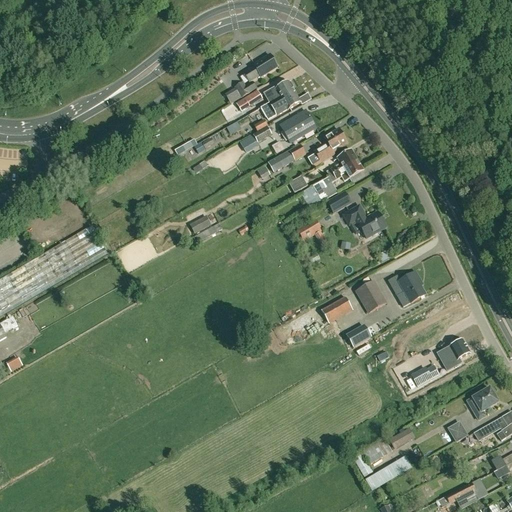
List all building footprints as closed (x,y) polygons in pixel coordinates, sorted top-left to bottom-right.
[(270,56),(253,66),(254,68),(244,74),(249,83),(260,76),(261,78),(277,68),(270,56)] [(285,95),(293,91),(292,90),(293,88),(291,83),(289,84),(288,83),(275,90),(275,89),(264,95),(270,106),(276,103),(275,101),(281,98),(282,100),(286,97),(285,95)] [(256,90),(253,84),(245,88),(242,84),(236,88),(242,99),(256,90)] [(288,111),(301,104),(293,91),(285,95),(286,97),(282,100),(281,98),(275,101),(276,103),(270,106),(261,111),(268,122),(277,117),(288,111)] [(261,100),(258,94),(250,100),(253,104),(261,100)] [(290,144),(316,129),(306,112),(280,127),(290,144)] [(254,127),(257,131),(267,126),(264,121),(254,127)] [(268,128),(267,126),(257,131),(258,133),(253,136),(258,144),(271,136),(267,128),(268,128)] [(339,130),(323,139),(327,144),(314,152),(320,162),(334,154),(333,153),(347,144),(339,130)] [(253,136),(240,144),(246,154),(259,146),(258,144),(253,136)] [(182,148),(174,152),(177,158),(197,146),(194,141),(190,143),(182,148)] [(201,145),(195,149),(196,150),(198,154),(199,156),(206,152),(201,145)] [(305,155),(300,145),(268,164),(274,174),(305,155)] [(357,162),(351,151),(338,159),(341,164),(326,173),(329,178),(357,162)] [(205,162),(199,165),(202,170),(208,167),(205,162)] [(343,183),(363,172),(357,162),(329,178),(332,182),(340,178),(343,183)] [(374,163),(366,168),(369,172),(377,167),(374,163)] [(259,173),(263,180),(273,175),(269,167),(259,173)] [(288,185),(294,195),(307,188),(301,178),(288,185)] [(334,190),(327,180),(323,183),(323,182),(312,188),(300,194),(309,211),(332,198),(329,193),(334,190)] [(351,204),(345,194),(328,204),(334,214),(351,204)] [(366,219),(359,207),(343,216),(349,226),(350,226),(356,235),(361,232),(365,239),(386,227),(378,212),(366,219)] [(206,218),(189,227),(194,235),(210,226),(206,218)] [(321,230),(316,221),(312,223),(298,231),(304,241),(314,235),(323,250),(328,248),(320,232),(321,230)] [(218,225),(193,239),(196,245),(221,231),(218,225)] [(246,227),(238,231),(241,236),(249,232),(246,227)] [(0,319),(108,256),(91,228),(0,281),(0,319)] [(317,254),(311,257),(315,264),(321,261),(317,254)] [(410,304),(425,296),(417,282),(419,281),(415,273),(398,283),(400,285),(392,289),(396,296),(404,292),(410,304)] [(386,304),(374,282),(355,293),(368,314),(386,304)] [(345,299),(321,312),(329,326),(353,313),(345,299)] [(365,328),(347,338),(353,349),(371,338),(365,328)] [(453,354),(441,361),(447,372),(461,364),(459,361),(470,354),(462,341),(449,348),(453,354)] [(17,360),(7,365),(10,372),(21,366),(17,360)] [(426,370),(412,378),(417,388),(438,377),(434,368),(427,372),(426,370)] [(498,404),(489,390),(480,395),(480,394),(472,398),(473,399),(472,400),(478,410),(473,413),(478,422),(485,418),(482,414),(498,404)] [(501,419),(489,426),(493,434),(500,430),(502,432),(506,439),(511,435),(511,425),(507,429),(506,427),(501,419)] [(466,437),(459,425),(448,431),(456,444),(466,437)] [(482,430),(474,435),(478,443),(487,438),(482,430)] [(403,433),(389,441),(393,448),(395,447),(396,449),(408,442),(403,433)] [(506,467),(511,463),(511,455),(502,461),(505,467),(506,467)] [(362,475),(366,473),(359,460),(355,462),(362,475)] [(505,467),(494,473),(498,479),(509,473),(508,472),(505,467)] [(450,491),(452,494),(467,487),(465,483),(450,491)] [(471,485),(451,495),(445,498),(449,505),(449,506),(456,502),(476,492),(475,491),(471,485)] [(445,498),(439,502),(442,508),(449,505),(445,498)] [(501,511),(503,511),(498,503),(489,508),(491,511),(501,511)]
